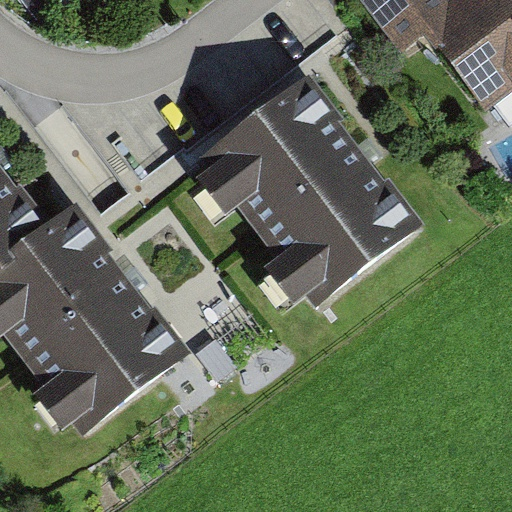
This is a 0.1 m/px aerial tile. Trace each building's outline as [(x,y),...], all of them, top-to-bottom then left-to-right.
[(63,0),(23,0),(38,19),(63,0)] [(511,0),(362,0),(361,1),(401,53),(427,33),(488,112),(511,93),(511,0)] [(428,223),(308,71),(199,157),(319,308),(428,223)] [(47,219),(0,154),(0,270),(18,256),(11,247),(47,219)] [(74,198),(47,219),(11,247),(18,256),(0,270),(0,328),(86,438),(196,353),(74,198)]
